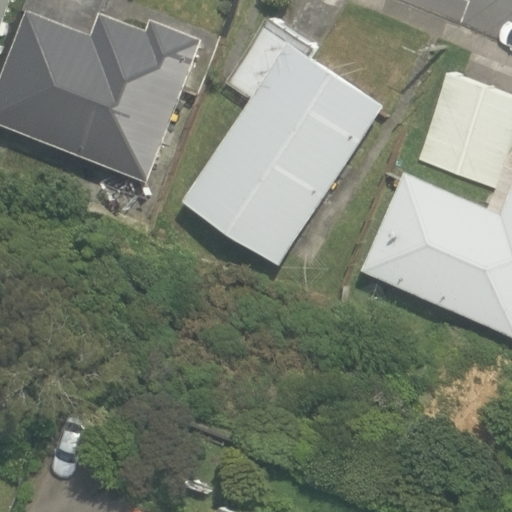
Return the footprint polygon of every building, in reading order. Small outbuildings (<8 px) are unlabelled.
[(0,0),(0,44),(14,0),(0,0)] [(0,118),(154,180),(209,33),(158,12),(153,25),(105,6),(96,30),(33,5),(0,88),(0,118)] [(284,262),(392,99),(272,19),(230,81),(255,98),(188,196),(284,262)] [(495,190),(511,143),(511,91),(453,68),(420,158),(495,190)] [(511,330),(511,191),(505,209),(410,166),(367,266),(511,330)] [(254,511),(228,502),(223,511),(254,511)]
